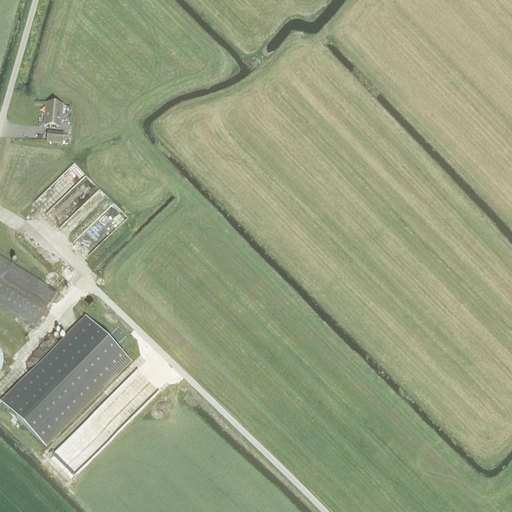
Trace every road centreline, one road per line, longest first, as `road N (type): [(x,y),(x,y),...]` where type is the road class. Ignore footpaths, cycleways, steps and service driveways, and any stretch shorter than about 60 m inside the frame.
road 1 (track): [(324,511),(50,246)]
road 2 (unclassified): [(0,125),(35,0)]
